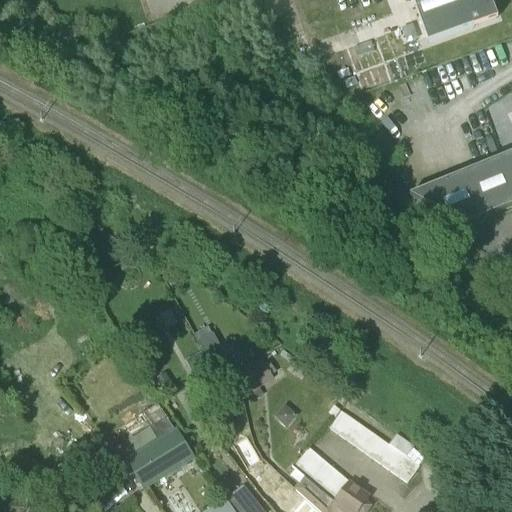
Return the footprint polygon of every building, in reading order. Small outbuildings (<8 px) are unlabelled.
[(411,0),(427,44),(496,19),(489,0),(411,0)] [(495,51),(285,127),(342,157),(511,97),(495,51)] [(464,227),(511,207),(511,155),(411,196),(464,227)] [(115,241),(98,230),(89,244),(107,255),(115,241)] [(281,354),(279,356),(288,363),(292,359),(283,352),(281,354)] [(199,374),(211,367),(204,356),(192,362),(199,374)] [(273,381),(261,364),(240,378),(252,395),(273,381)] [(259,390),(252,395),(256,401),(263,397),(259,390)] [(159,404),(140,416),(149,430),(158,443),(176,432),(159,404)] [(296,418),(284,406),(273,418),(284,430),(296,418)] [(340,412),(333,407),(328,415),(335,420),(340,412)] [(329,431),(337,437),(349,419),(340,413),(329,431)] [(337,437),(346,443),(358,425),(349,419),(337,437)] [(346,443),(355,449),(366,432),(358,425),(346,443)] [(137,456),(124,464),(142,492),(142,493),(195,461),(177,431),(176,432),(158,443),(137,456)] [(355,449),(363,455),(375,438),(366,432),(355,449)] [(363,455),(372,461),(384,444),(375,438),(363,455)] [(372,461),(381,467),(392,450),(384,444),(372,461)] [(294,466),(302,473),(316,457),(308,450),(294,466)] [(381,467),(390,473),(401,456),(392,450),(381,467)] [(390,473),(398,479),(410,462),(401,456),(390,473)] [(302,473),(310,479),(323,463),(316,457),(302,473)] [(410,462),(398,479),(407,485),(419,469),(410,462)] [(310,479),(318,486),(331,470),(323,463),(310,479)] [(318,486),(326,492),(339,477),(331,470),(318,486)] [(339,477),(326,492),(334,499),(347,483),(339,477)] [(298,485),(293,490),(312,507),(317,511),(329,511),(331,511),(332,511),(368,511),(371,508),(365,504),(368,500),(351,489),(347,486),(334,504),(304,479),(298,485)] [(224,501),(232,511),(261,511),(243,487),(224,501)] [(41,496),(27,511),(45,511),(51,505),(41,496)] [(205,511),(232,511),(224,501),(224,500),(223,501),(208,510),(206,511),(205,511)]
